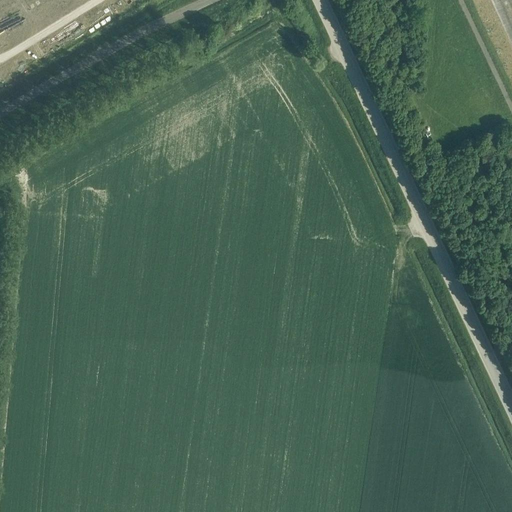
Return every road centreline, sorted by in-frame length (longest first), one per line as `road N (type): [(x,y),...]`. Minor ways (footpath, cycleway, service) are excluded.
road 1 (unclassified): [(511,411),(318,0)]
road 2 (unclassified): [(210,0),(0,113)]
